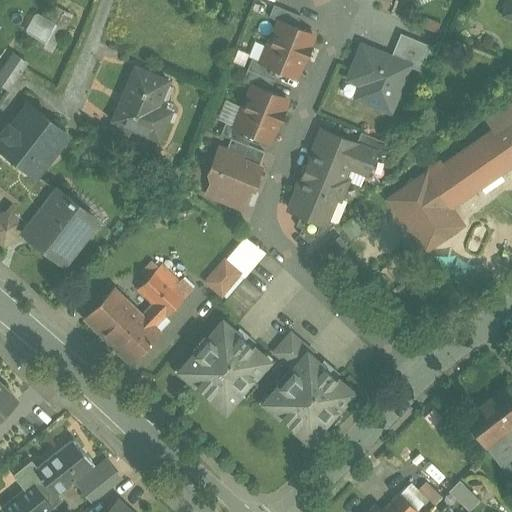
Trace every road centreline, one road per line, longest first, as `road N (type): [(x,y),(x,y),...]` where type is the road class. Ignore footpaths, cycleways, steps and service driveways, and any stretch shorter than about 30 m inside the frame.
road 1 (residential): [(418,380),(269,235),(270,197),(348,0)]
road 2 (secondary): [(0,306),(224,511)]
road 3 (residential): [(283,511),(418,380)]
